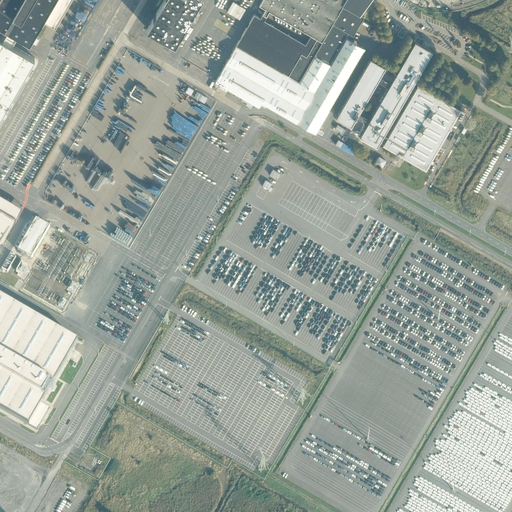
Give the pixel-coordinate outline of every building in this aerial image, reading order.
[(0,0),(0,23),(11,29),(20,34),(31,40),(54,0),(0,0)] [(206,0),(167,0),(150,30),(178,47),(206,0)] [(262,0),(260,5),(266,9),(261,18),(255,14),(237,45),(300,81),(315,55),(331,64),(346,37),(349,33),(354,36),(365,16),(363,15),(362,14),(371,0),(262,0)] [(233,1),(227,11),(240,18),(246,8),(233,1)] [(6,38),(0,34),(0,114),(35,54),(15,43),(20,34),(11,29),(6,38)] [(300,81),(237,45),(215,82),(259,107),(262,103),(316,132),(366,49),(346,37),(331,64),(315,55),(300,81)] [(404,65),(393,83),(382,77),(388,67),(371,58),(337,118),(353,127),(358,118),(369,124),(361,137),(379,148),(381,144),(427,172),(463,110),(416,83),(434,51),(417,42),(412,50),(404,65)] [(182,67),(203,76),(209,62),(189,53),(182,67)] [(345,128),(338,124),(337,127),(334,126),(333,128),(342,133),(345,128)] [(382,167),(386,160),(378,155),(374,162),(382,167)] [(272,170),(270,175),(278,179),(280,175),(272,170)] [(0,245),(24,203),(0,189),(0,245)] [(303,215),(348,215),(349,211),(313,194),(312,194),(311,196),(311,201),(314,202),(310,202),(313,204),(312,206),(308,206),(307,209),(305,208),(303,211),(303,209),(301,209),(301,212),(304,213),(303,215)] [(31,257),(49,227),(35,219),(18,250),(31,257)] [(0,404),(40,428),(51,409),(43,404),(80,340),(0,293),(0,404)]
